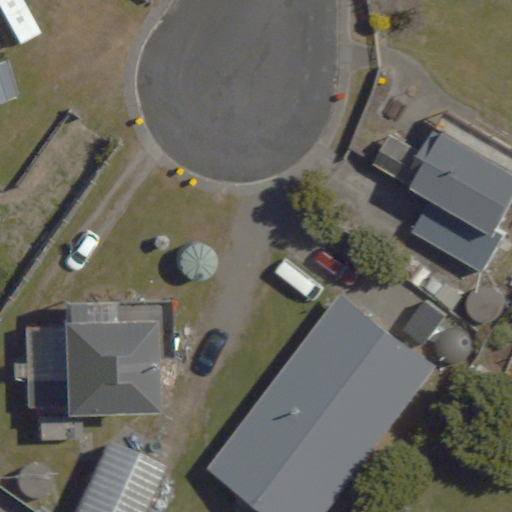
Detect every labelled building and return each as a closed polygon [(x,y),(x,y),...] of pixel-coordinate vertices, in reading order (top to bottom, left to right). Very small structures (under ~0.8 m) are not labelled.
[(0,62),(0,100),(10,97),(0,62)] [(511,191),(511,159),(447,121),(389,219),(468,266),(511,191)] [(328,511),(445,362),(350,288),(212,464),(273,511),(328,511)] [(160,294),(28,304),(36,418),(169,408),(160,294)] [(151,511),(170,471),(106,443),(75,511),(151,511)]
